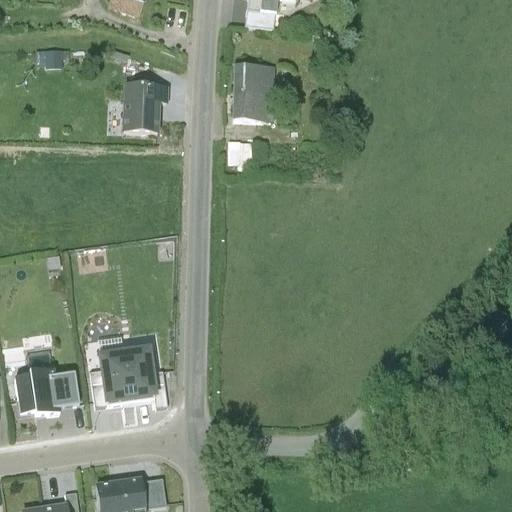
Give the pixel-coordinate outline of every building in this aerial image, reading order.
[(111,0),(142,10),(145,0),(111,0)] [(251,0),(251,3),(246,2),(243,33),(271,37),(275,7),(293,9),(294,2),(317,4),(317,0),(251,0)] [(271,73),(233,71),(231,127),(268,130),(271,73)] [(156,92),(123,92),(122,140),(153,141),(156,92)] [(250,148),(224,148),(224,170),(250,171),(250,148)] [(96,361),(104,411),(156,402),(148,353),(96,361)] [(26,381),(14,382),(18,418),(32,417),(32,421),(59,419),(58,410),(73,409),(71,380),(53,381),(52,374),(26,377),(26,381)] [(143,511),(138,481),(95,488),(98,511),(143,511)]
